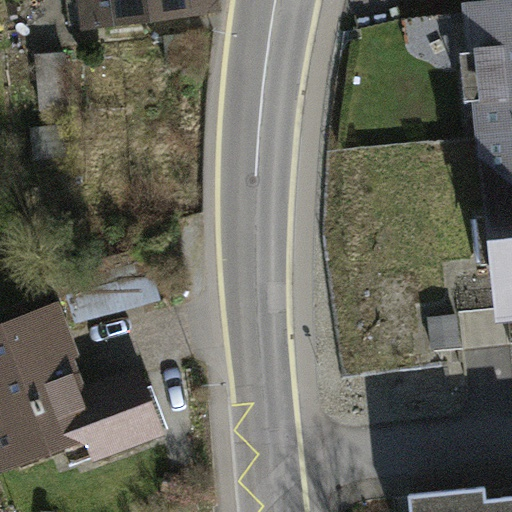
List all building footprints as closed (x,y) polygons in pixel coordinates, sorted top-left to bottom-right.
[(150,12),(148,0),(67,0),(71,23),(150,12)] [(148,0),(150,12),(221,3),(220,0),(148,0)] [(511,6),(475,10),(479,50),(491,49),(496,97),(484,98),(496,215),(508,213),(511,252),(511,259),(500,260),(505,309),(511,308),(511,6)] [(166,36),(169,68),(207,65),(205,33),(166,36)] [(69,104),(65,53),(36,55),(40,106),(69,104)] [(33,167),(68,163),(63,121),(29,125),(33,167)] [(145,251),(53,277),(66,321),(158,294),(145,251)] [(49,318),(0,336),(0,444),(5,457),(89,426),(99,452),(155,431),(134,375),(78,396),(49,318)] [(511,511),(511,494),(486,497),(484,485),(409,493),(410,511),(511,511)]
